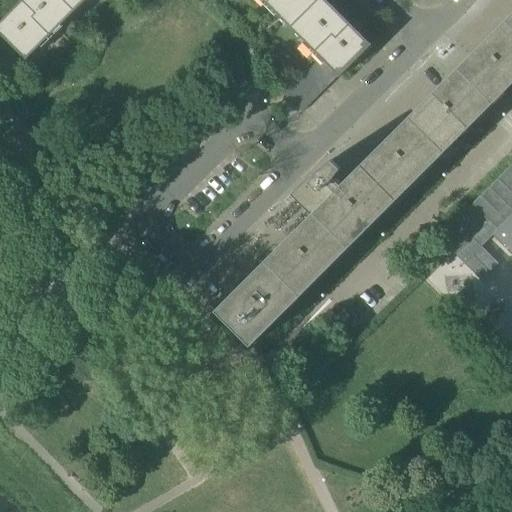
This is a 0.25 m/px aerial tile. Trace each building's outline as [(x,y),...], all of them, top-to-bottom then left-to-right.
[(262,0),(321,58),(340,76),(371,45),(370,44),(325,0),(22,0),(0,22),(0,33),(26,60),(27,59),(85,0),(262,0)] [(511,14),(469,57),(469,58),(457,69),(446,80),(345,181),(337,173),(340,169),(331,160),(318,170),(309,182),(312,186),(309,189),(308,188),(307,188),(305,188),(304,188),(303,189),(302,190),(302,192),(302,193),(302,194),(303,195),(298,200),(297,199),(296,200),(311,215),(229,297),(215,311),(250,346),(264,333),(481,115),(479,113),(491,102),(502,91),(504,92),(511,83),(511,14)] [(321,58),(312,66),(329,83),(337,76),(339,77),(340,76),(321,58)] [(312,66),(303,75),(320,92),(329,83),(312,66)] [(303,75),(294,84),(311,101),(320,92),(303,75)] [(311,101),(294,84),(284,94),(302,112),(303,111),(302,111),(311,101)] [(511,216),(492,236),(511,255),(511,216)]
